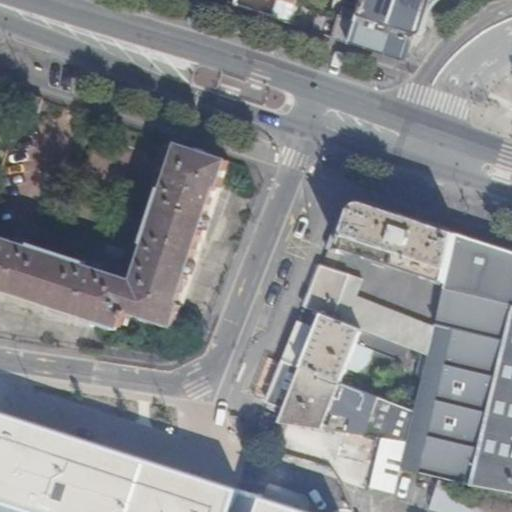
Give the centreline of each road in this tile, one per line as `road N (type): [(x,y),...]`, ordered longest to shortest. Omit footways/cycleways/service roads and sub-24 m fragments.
road 1 (residential): [(0,358),(158,382),(190,379),(215,354),(309,110)]
road 2 (primary): [(0,9),(309,110)]
road 3 (residential): [(511,16),(458,59),(423,147)]
